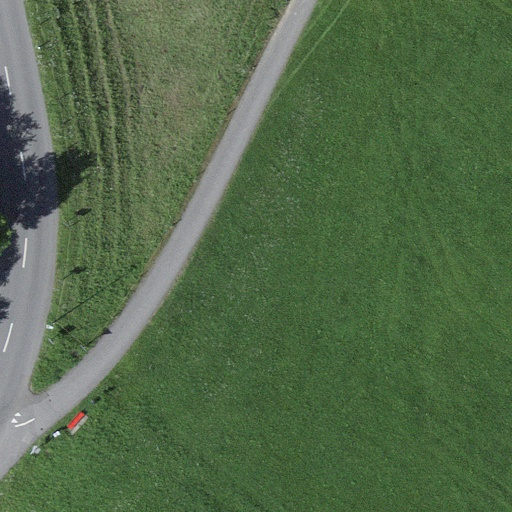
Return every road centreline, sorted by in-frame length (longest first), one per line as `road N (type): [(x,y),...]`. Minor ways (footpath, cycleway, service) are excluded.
road 1 (residential): [(314,0),(219,187),(129,328),(87,381),(33,422),(0,431)]
road 2 (tertiary): [(0,372),(27,224),(0,42)]
